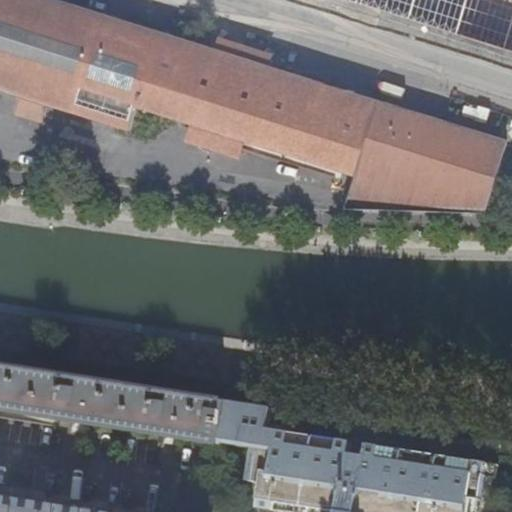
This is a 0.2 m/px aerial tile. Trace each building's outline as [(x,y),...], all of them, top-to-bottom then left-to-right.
[(136,107),(187,123),(245,141),(357,176),(348,211),(484,215),(505,145),(245,61),(48,0),(0,0),(0,91),(129,132),(136,107)] [(511,53),(511,0),(342,0),(352,3),(511,53)] [(245,141),(187,123),(181,141),(239,159),(245,141)] [(224,427),(226,405),(210,402),(0,368),(0,412),(222,448),(224,427)] [(224,427),(222,448),(230,449),(232,439),(233,428),(224,427)] [(487,479),(489,467),(445,460),(443,472),(384,463),(359,459),(360,446),(335,443),(333,455),(322,453),(321,458),(304,456),(305,450),(295,449),(296,436),(269,432),(267,444),(232,439),(230,449),(254,453),(250,486),(264,488),(260,511),(277,511),(278,508),(306,511),(470,511),(476,478),(487,479)] [(359,459),(384,463),(385,451),(360,446),(359,459)] [(499,481),(501,469),(489,467),(487,479),(498,481),(499,481)] [(481,511),(483,505),(487,479),(476,478),(470,511),(481,511)] [(85,511),(0,499),(0,511),(85,511)]
